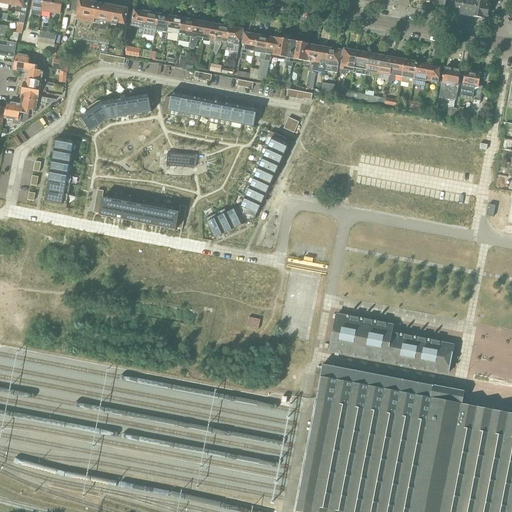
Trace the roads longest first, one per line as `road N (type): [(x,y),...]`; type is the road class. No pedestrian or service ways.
road 1 (residential): [(300,107),(90,72),(73,89),(66,119),(21,155),(10,210)]
road 2 (residential): [(10,210),(281,260),(292,202)]
road 3 (residential): [(278,2),(399,25)]
